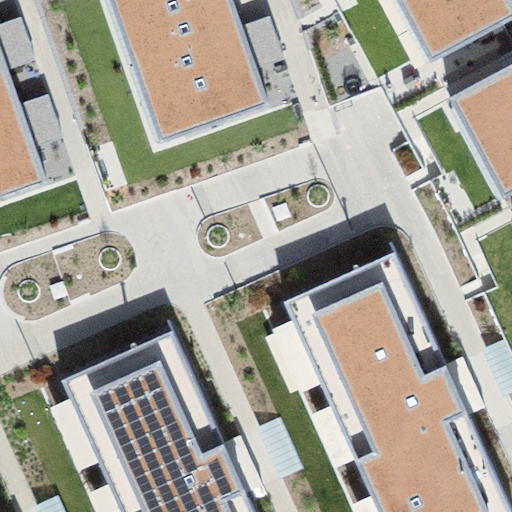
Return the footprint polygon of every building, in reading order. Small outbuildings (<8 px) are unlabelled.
[(234,0),(117,0),(168,140),(272,103),(234,0)] [(511,15),(511,3),(510,0),(398,0),(431,59),(511,15)] [(0,51),(0,195),(46,179),(0,51)] [(511,193),(511,68),(451,102),(504,197),(511,193)] [(511,511),(511,503),(397,254),(293,302),(390,511),(511,511)] [(253,511),(171,333),(67,381),(127,511),(253,511)]
